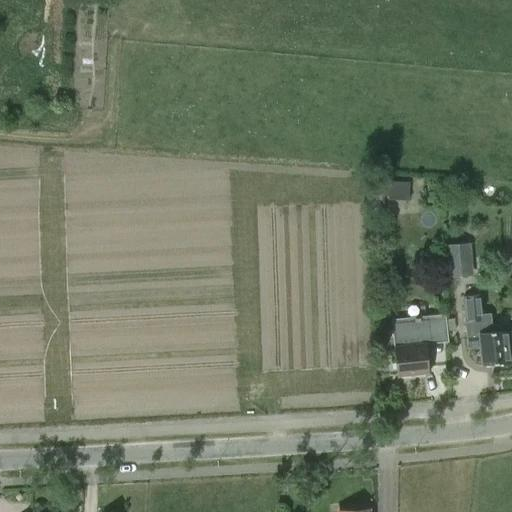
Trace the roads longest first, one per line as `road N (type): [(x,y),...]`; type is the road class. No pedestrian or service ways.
road 1 (tertiary): [(511,424),(375,443),(0,461)]
road 2 (track): [(0,134),(70,139),(107,126),(116,45)]
